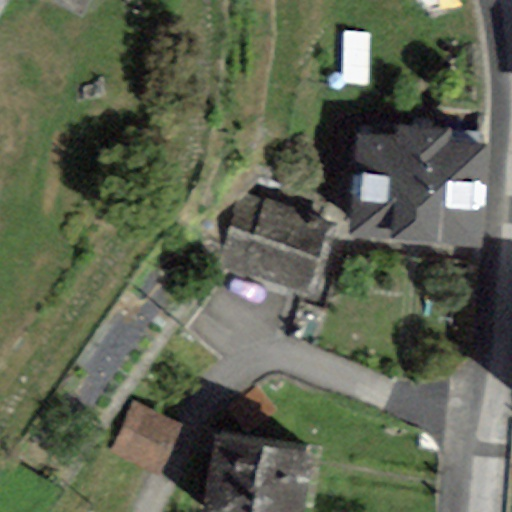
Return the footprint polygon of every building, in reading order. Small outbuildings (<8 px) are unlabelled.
[(91,0),(49,0),(81,18),(91,0)] [(395,139),(356,136),(350,240),(480,248),(487,143),(450,141),(451,129),(396,126),(395,139)] [(333,222),(240,194),(217,269),(310,297),(333,222)] [(182,425),(132,403),(109,454),(159,476),(182,425)] [(302,511),(313,450),(215,433),(201,511),(302,511)]
